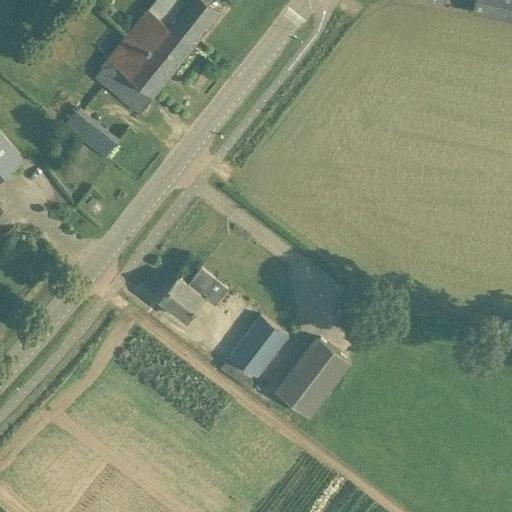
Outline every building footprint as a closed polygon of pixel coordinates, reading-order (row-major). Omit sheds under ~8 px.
[(211,0),(182,0),(166,21),(194,43),(222,8),(211,0)] [(511,0),(466,0),(473,5),(472,11),(511,19),(511,0)] [(141,110),(194,43),(166,21),(150,8),(96,76),(141,110)] [(104,156),(120,139),(75,97),(59,114),(104,156)] [(0,175),(21,158),(0,131),(0,175)] [(215,276),(202,265),(189,282),(179,274),(161,296),(189,316),(205,296),(202,292),(215,276)] [(260,311),(230,352),(259,374),(289,334),(260,311)] [(318,332),(276,388),(311,414),(353,359),(318,332)] [(247,383),(255,372),(230,354),(223,365),(247,383)]
